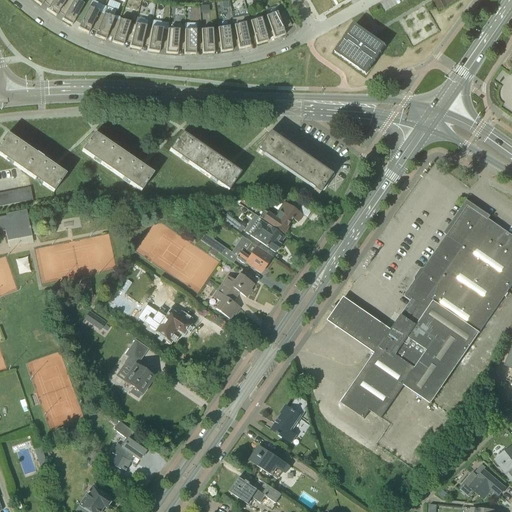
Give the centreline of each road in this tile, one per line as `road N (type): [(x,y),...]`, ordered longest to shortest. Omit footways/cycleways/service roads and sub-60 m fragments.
road 1 (residential): [(20,0),(76,39),(154,63),(253,55),(298,39),(308,25)]
road 2 (tertiary): [(0,99),(310,101)]
road 3 (tertiary): [(403,162),(319,281)]
road 4 (tertiary): [(233,404),(153,511)]
road 5 (secondary): [(437,111),(511,4)]
road 6 (tertiary): [(437,111),(389,100),(310,101)]
road 7 (tertiary): [(166,511),(233,404)]
